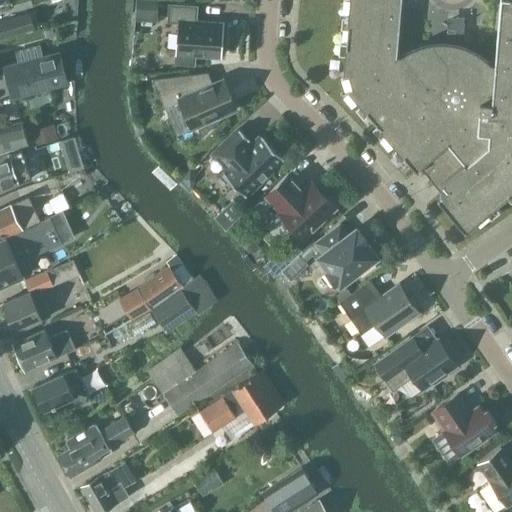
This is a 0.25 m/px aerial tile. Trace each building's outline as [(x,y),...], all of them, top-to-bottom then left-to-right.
[(156,10),(156,0),(136,0),(136,8),(156,10)] [(511,0),(500,0),(495,63),(491,63),(488,61),(484,58),(481,56),(477,54),(464,48),(464,31),(447,31),(447,46),(443,46),(438,46),(434,46),(429,46),(425,47),(420,48),(416,49),(412,50),(408,52),(405,53),(401,55),(397,55),(401,0),(350,0),(349,26),(348,26),(346,48),(347,48),(344,76),(349,76),(352,87),(348,89),(366,111),(380,128),(403,155),(417,172),(418,171),(417,169),(419,167),(441,192),(437,196),(465,229),(492,206),(509,192),(511,189),(511,0)] [(220,56),(223,24),(196,22),(197,6),(169,4),(168,22),(179,22),(176,63),(196,64),(196,54),(220,56)] [(29,12),(0,21),(0,38),(34,28),(29,12)] [(460,30),(462,15),(448,14),(446,28),(460,30)] [(61,51),(2,67),(10,98),(70,82),(61,51)] [(194,74),(153,78),(163,106),(178,99),(191,129),(197,128),(200,134),(220,119),(219,117),(236,109),(223,79),(201,88),(194,74)] [(0,128),(0,154),(28,146),(21,122),(0,128)] [(53,123),(28,130),(32,145),(58,138),(53,123)] [(245,196),(284,158),(262,135),(249,147),(245,143),(250,139),(239,128),(213,153),(228,168),(223,172),(245,196)] [(74,137),(62,140),(63,146),(72,151),(78,149),(74,137)] [(0,189),(30,179),(21,150),(9,154),(9,153),(0,156),(0,189)] [(190,171),(181,179),(190,188),(194,183),(194,175),(190,171)] [(302,238),(335,206),(313,183),(304,191),(288,174),(266,195),(282,211),(279,214),(283,218),(283,225),(291,233),(297,233),(302,238)] [(28,196),(0,208),(0,238),(41,221),(28,196)] [(0,239),(0,287),(24,277),(23,275),(33,271),(28,258),(62,243),(59,237),(51,218),(6,238),(6,237),(0,239)] [(371,259),(375,256),(355,230),(349,236),(340,224),(316,242),(324,254),(320,257),(330,270),(326,272),(334,284),(338,281),(340,283),(357,270),(360,274),(374,263),(371,259)] [(259,258),(271,274),(303,252),(291,235),(259,258)] [(30,290),(1,303),(14,332),(51,315),(41,292),(79,274),(72,259),(46,271),(26,280),(30,290)] [(182,263),(172,270),(183,286),(193,279),(182,263)] [(128,293),(119,298),(131,320),(140,314),(150,308),(151,308),(183,286),(172,270),(169,265),(137,287),(128,293)] [(151,308),(150,308),(166,332),(196,311),(198,313),(211,304),(193,279),(183,286),(151,308)] [(385,335),(419,312),(399,284),(382,296),(370,279),(357,289),(339,301),(361,333),(376,323),(385,335)] [(357,289),(353,284),(335,296),(339,301),(357,289)] [(120,320),(102,330),(107,341),(126,332),(120,320)] [(44,329),(12,343),(24,371),(74,349),(65,330),(48,338),(44,329)] [(375,363),(393,388),(412,375),(422,389),(433,381),(434,383),(447,374),(445,373),(456,365),(453,361),(454,356),(445,344),(441,343),(438,339),(421,350),(412,337),(375,363)] [(196,371),(162,393),(177,415),(252,366),(238,343),(196,371)] [(109,380),(120,375),(112,354),(101,358),(109,380)] [(186,356),(152,378),(162,393),(196,371),(186,356)] [(63,373),(32,387),(42,411),(73,397),(76,405),(90,399),(76,368),(63,373)] [(198,412),(210,431),(211,430),(243,409),(252,424),(254,423),(284,403),(262,369),(198,412)] [(464,407),(466,406),(457,394),(432,412),(445,429),(443,431),(461,455),(496,430),(492,424),(495,422),(487,409),(483,412),(479,406),(468,413),(464,407)] [(69,448),(57,454),(70,477),(102,458),(100,456),(110,450),(108,447),(133,432),(123,416),(100,429),(97,423),(93,422),(67,438),(65,442),(69,448)] [(393,436),(400,446),(404,442),(406,434),(402,429),(393,436)] [(160,452),(174,443),(168,434),(154,443),(160,452)] [(511,464),(500,447),(478,463),(490,480),(488,481),(506,507),(511,502),(511,464)] [(189,455),(172,464),(177,474),(194,464),(189,455)] [(124,461),(80,487),(94,511),(97,511),(127,495),(123,487),(135,480),(124,461)] [(214,466),(193,479),(204,496),(224,483),(214,466)] [(288,511),(316,493),(299,468),(261,495),(272,511),(288,511)] [(327,511),(319,498),(297,511),(327,511)]
